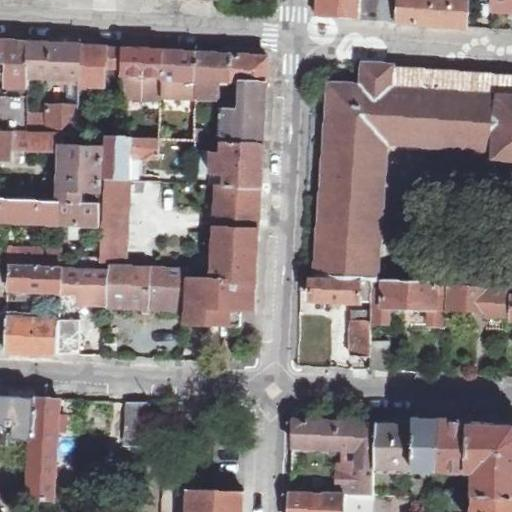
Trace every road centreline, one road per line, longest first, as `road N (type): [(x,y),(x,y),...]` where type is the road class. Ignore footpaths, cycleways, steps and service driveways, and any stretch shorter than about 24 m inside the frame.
road 1 (residential): [(276,388),(294,37)]
road 2 (residential): [(294,37),(0,18)]
road 3 (residential): [(276,388),(0,374)]
road 4 (residential): [(511,398),(276,388)]
road 5 (residential): [(270,511),(276,388)]
